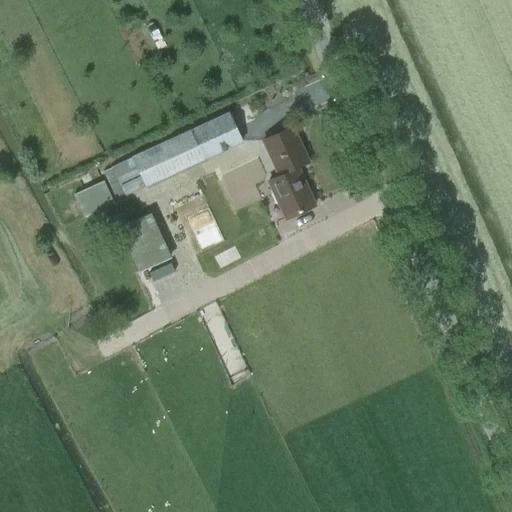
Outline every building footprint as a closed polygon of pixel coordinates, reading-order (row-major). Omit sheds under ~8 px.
[(145,186),(241,142),(228,113),(131,157),(143,183),(145,186)] [(314,206),(296,167),(307,162),(291,127),(262,140),(278,175),(267,180),(285,219),(314,206)] [(143,183),(131,157),(102,171),(114,197),(143,183)] [(73,193),(84,216),(114,201),(103,179),(73,193)] [(120,225),(139,270),(172,256),(152,211),(120,225)]
